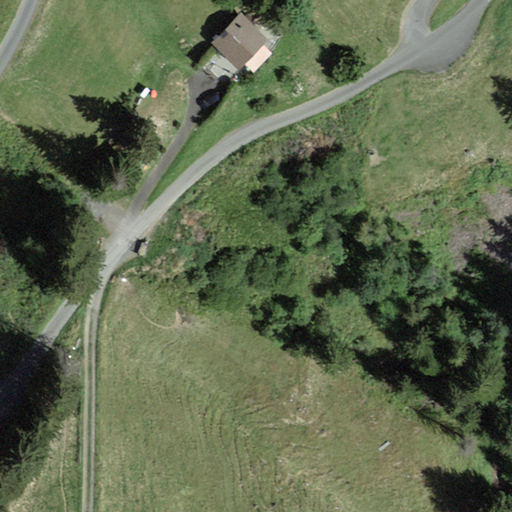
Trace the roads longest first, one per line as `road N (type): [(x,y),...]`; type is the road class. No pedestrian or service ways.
road 1 (unclassified): [(424,43),(344,95),(223,148),(130,233),(20,376),(0,390)]
road 2 (track): [(87,511),(90,328),(103,267)]
